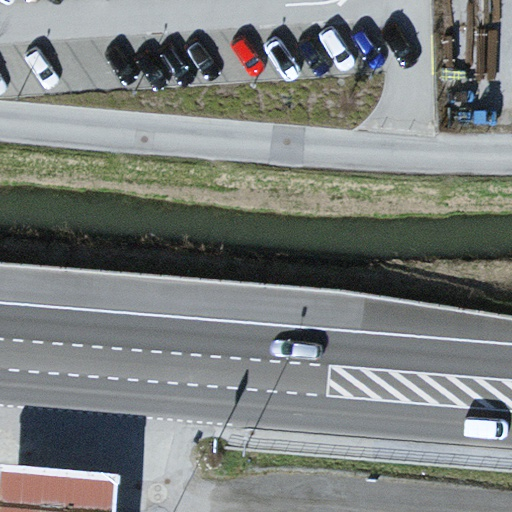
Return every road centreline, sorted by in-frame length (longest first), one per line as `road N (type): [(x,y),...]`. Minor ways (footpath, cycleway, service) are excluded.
road 1 (primary): [(0,354),(511,395)]
road 2 (residential): [(511,153),(187,139),(0,120)]
